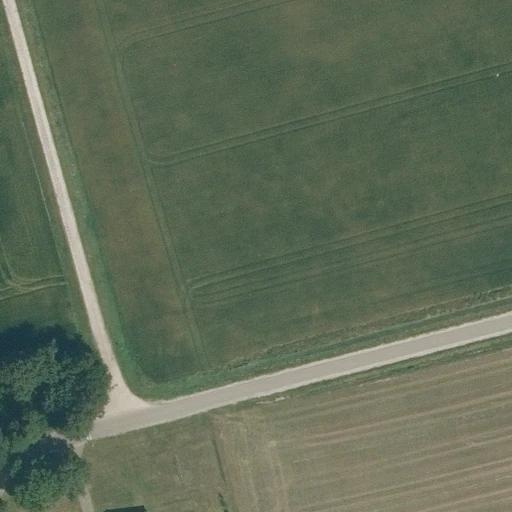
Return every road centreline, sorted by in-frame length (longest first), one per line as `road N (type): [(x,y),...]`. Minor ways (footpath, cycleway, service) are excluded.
road 1 (unclassified): [(12,456),(511,321)]
road 2 (track): [(123,421),(7,0)]
